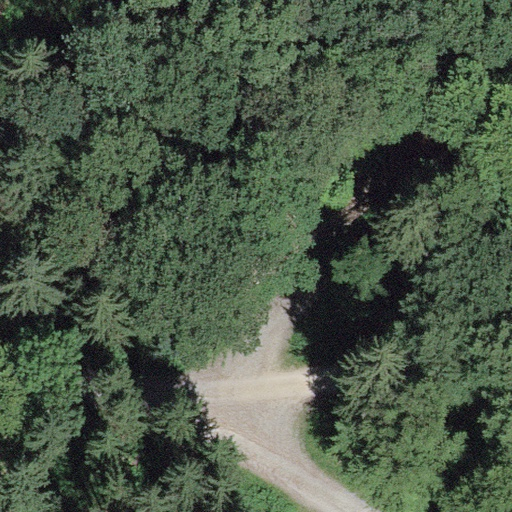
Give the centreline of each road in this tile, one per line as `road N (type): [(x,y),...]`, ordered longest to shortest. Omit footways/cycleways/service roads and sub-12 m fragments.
road 1 (track): [(249,397),(265,336),(321,273),(511,162)]
road 2 (track): [(511,372),(249,397)]
road 3 (track): [(249,397),(28,384),(0,375)]
road 4 (track): [(343,511),(293,481),(268,451),(249,397)]
